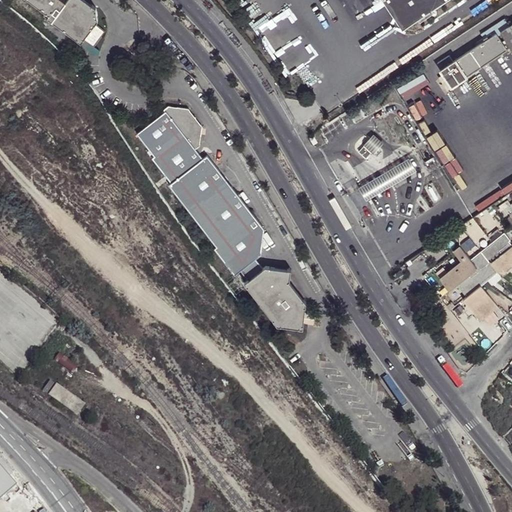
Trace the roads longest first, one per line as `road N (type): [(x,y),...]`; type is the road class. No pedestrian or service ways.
road 1 (primary): [(145,0),(227,90),(360,318),(443,441),(478,511)]
road 2 (primary): [(461,413),(247,74),(182,0)]
road 3 (track): [(183,511),(181,455),(158,416),(71,334)]
